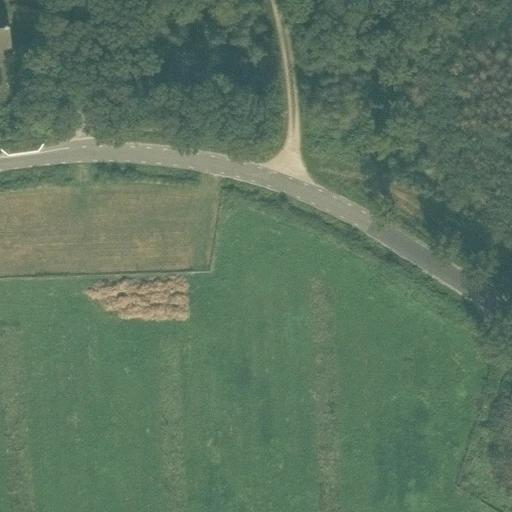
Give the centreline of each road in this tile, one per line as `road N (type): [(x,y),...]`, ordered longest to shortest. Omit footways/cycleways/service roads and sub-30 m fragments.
road 1 (unclassified): [(511,316),(371,225),(220,165),(124,153),(0,164)]
road 2 (track): [(274,0),(292,112),(291,152),(277,183),(323,169),(348,172),(511,268)]
